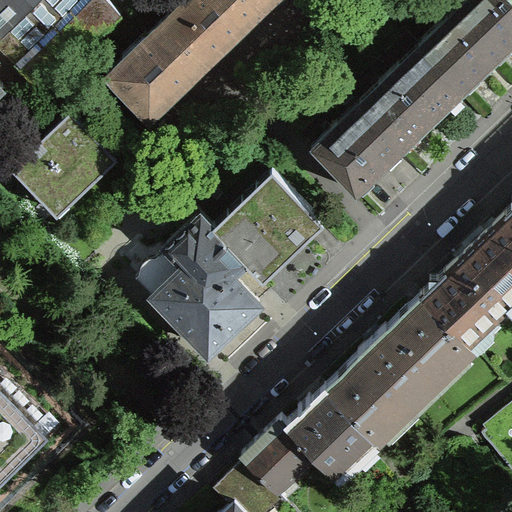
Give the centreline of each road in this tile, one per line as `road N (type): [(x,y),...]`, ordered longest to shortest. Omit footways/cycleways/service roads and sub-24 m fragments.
road 1 (residential): [(511,136),(118,511)]
road 2 (unknown): [(252,101),(393,248)]
